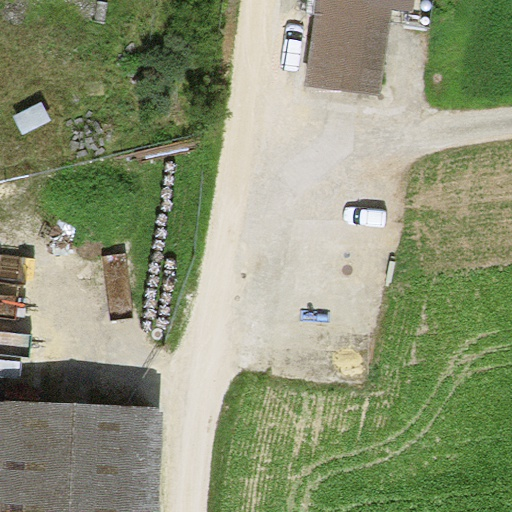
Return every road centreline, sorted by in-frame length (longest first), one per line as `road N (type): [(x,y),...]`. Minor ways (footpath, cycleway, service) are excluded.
road 1 (track): [(257,0),(184,511)]
road 2 (track): [(511,113),(237,131)]
